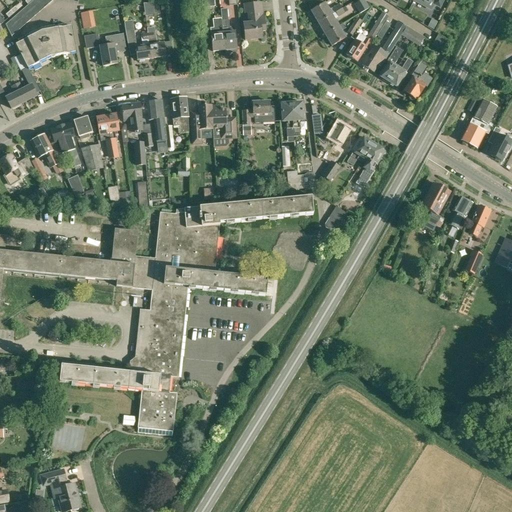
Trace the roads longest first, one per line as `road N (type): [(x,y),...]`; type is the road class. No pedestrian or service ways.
road 1 (secondary): [(203,511),(360,254),(497,0)]
road 2 (secondary): [(0,139),(89,97),(290,76)]
road 3 (secondary): [(511,198),(305,78)]
road 4 (residential): [(22,347),(117,354),(127,346),(121,320),(58,319)]
